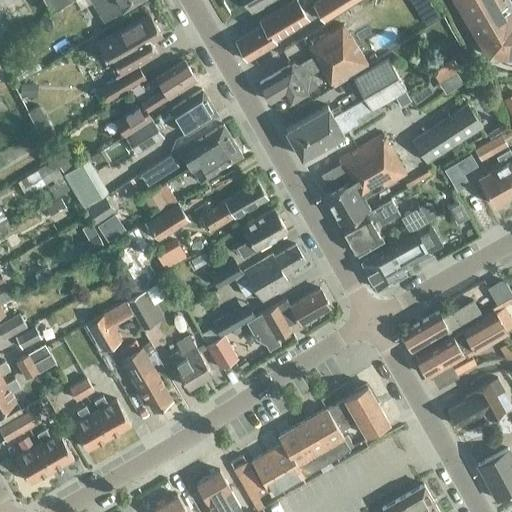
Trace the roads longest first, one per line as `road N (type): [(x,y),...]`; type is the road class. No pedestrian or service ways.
road 1 (residential): [(367,323),(185,0)]
road 2 (residential): [(55,511),(367,323)]
road 3 (residential): [(474,511),(367,323)]
road 4 (residential): [(367,323),(511,240)]
